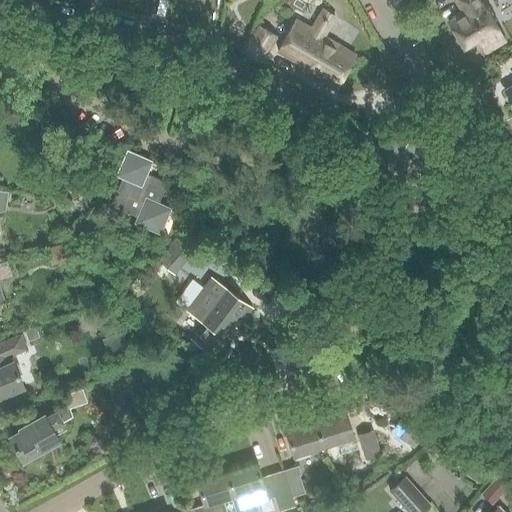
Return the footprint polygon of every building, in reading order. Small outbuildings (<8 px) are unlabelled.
[(455,0),(464,16),(449,25),(463,49),(478,40),(485,53),(503,43),(496,30),(482,6),(480,7),(476,0),(455,0)] [(335,90),(355,56),(323,37),(335,17),(323,10),(311,30),(295,21),(277,51),(305,68),(303,71),(335,90)] [(263,62),(277,36),(256,24),(241,50),(263,62)] [(159,234),(171,208),(158,202),(166,182),(147,174),(153,161),(127,149),(115,175),(121,178),(110,204),(136,216),(133,222),(159,234)] [(80,231),(90,238),(106,215),(96,208),(80,231)] [(174,240),(157,258),(175,274),(191,256),(198,249),(180,233),(174,240)] [(47,246),(51,263),(61,260),(57,244),(47,246)] [(0,317),(8,315),(0,286),(0,278),(10,275),(7,264),(0,265),(0,317)] [(211,278),(186,311),(202,323),(190,339),(215,358),(229,339),(226,337),(234,327),(236,329),(252,308),(211,278)] [(138,279),(126,290),(134,299),(147,288),(138,279)] [(122,331),(102,340),(109,358),(130,349),(122,331)] [(11,362),(9,356),(27,349),(21,334),(0,343),(0,396),(23,387),(12,361),(11,362)] [(61,409),(56,411),(45,417),(44,415),(19,430),(20,431),(8,438),(21,461),(58,441),(51,428),(72,417),(69,408),(86,402),(81,389),(57,398),(61,409)] [(315,422),(322,446),(335,442),(336,445),(353,439),(345,413),(315,422)] [(403,413),(392,427),(403,436),(415,445),(426,432),(403,413)] [(310,450),(322,446),(315,422),(285,432),(293,459),(311,453),(310,450)] [(373,430),(357,435),(364,459),(380,455),(373,430)] [(457,457),(463,448),(446,436),(440,445),(457,457)] [(486,472),(463,458),(456,469),(479,483),(486,472)] [(255,463),(226,473),(233,496),(237,509),(267,499),(267,497),(274,495),(279,510),(293,505),(290,497),(282,471),(260,478),(255,463)] [(297,466),(282,471),(290,497),(304,493),(298,475),(300,474),(297,466)] [(237,511),(238,511),(237,509),(233,496),(226,473),(196,482),(204,506),(190,510),(190,511),(222,511),(224,511),(237,511)] [(388,490),(407,511),(422,511),(431,504),(404,475),(388,490)] [(509,485),(497,475),(480,494),(491,504),(509,485)]
